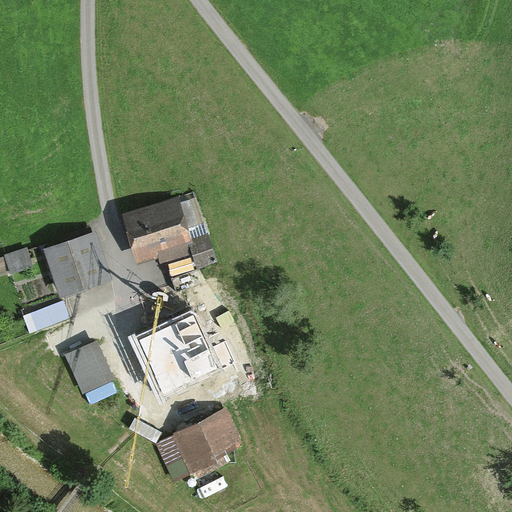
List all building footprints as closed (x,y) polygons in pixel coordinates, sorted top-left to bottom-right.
[(194,196),(124,218),(139,267),(167,258),(172,277),(215,263),(194,196)] [(108,285),(94,240),(45,255),(59,300),(108,285)] [(210,304),(138,336),(166,398),(237,366),(210,304)] [(97,347),(70,359),(87,396),(114,383),(97,347)] [(237,452),(221,417),(170,441),(186,476),(237,452)]
